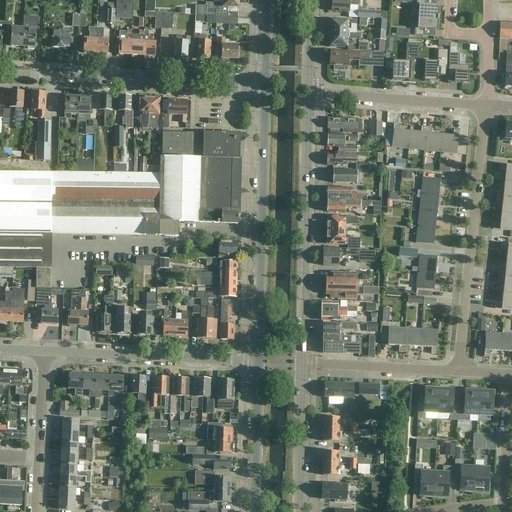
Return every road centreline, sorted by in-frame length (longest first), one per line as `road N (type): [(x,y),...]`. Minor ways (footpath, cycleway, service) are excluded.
road 1 (tertiary): [(264,89),(256,361)]
road 2 (tertiary): [(299,363),(304,92)]
road 3 (residential): [(455,371),(487,106)]
road 4 (residential): [(264,89),(0,74)]
road 5 (residential): [(256,361),(41,352)]
road 6 (residential): [(487,106),(304,92)]
road 7 (residential): [(34,511),(41,352)]
road 8 (residential): [(455,371),(299,363)]
road 9 (tertiary): [(256,361),(252,511)]
road 10 (tertiary): [(296,511),(299,363)]
road 11 (residential): [(502,502),(509,374)]
